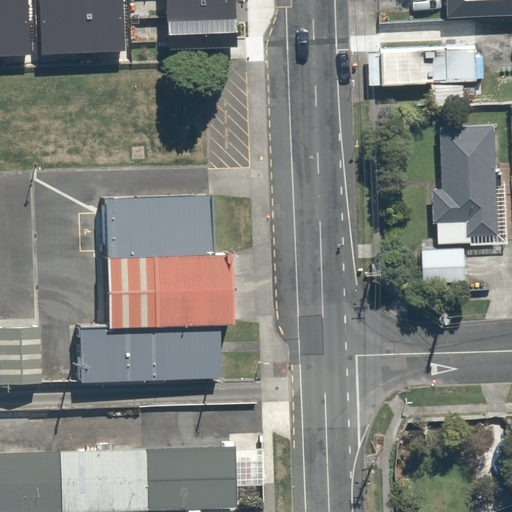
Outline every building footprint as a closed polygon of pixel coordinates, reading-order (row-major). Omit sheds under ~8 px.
[(80,0),(80,17),(66,17),(66,27),(153,26),(152,0),(80,0)] [(511,0),(443,0),(443,7),(511,8),(511,0)] [(86,36),(0,42),(0,54),(1,69),(88,62),(86,36)] [(383,52),(385,84),(434,82),(435,106),(467,105),(466,83),(478,82),(476,47),(383,52)] [(492,120),(432,122),(436,235),(496,233),(492,120)] [(209,194),(99,197),(102,322),(75,323),(77,380),(77,381),(217,376),(215,322),(228,321),(225,251),(211,252),(209,194)] [(0,382),(37,381),(36,325),(0,325),(0,382)] [(137,438),(138,508),(226,508),(226,437),(137,438)] [(0,508),(138,508),(137,438),(0,438),(0,508)]
